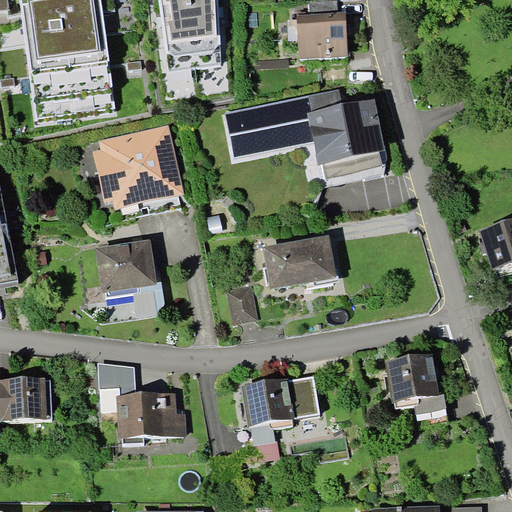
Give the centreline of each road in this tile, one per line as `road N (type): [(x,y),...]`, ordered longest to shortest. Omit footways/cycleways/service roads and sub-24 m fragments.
road 1 (residential): [(459,321),(304,357),(0,340)]
road 2 (residential): [(459,321),(406,128),(382,0)]
road 3 (residential): [(511,474),(459,321)]
